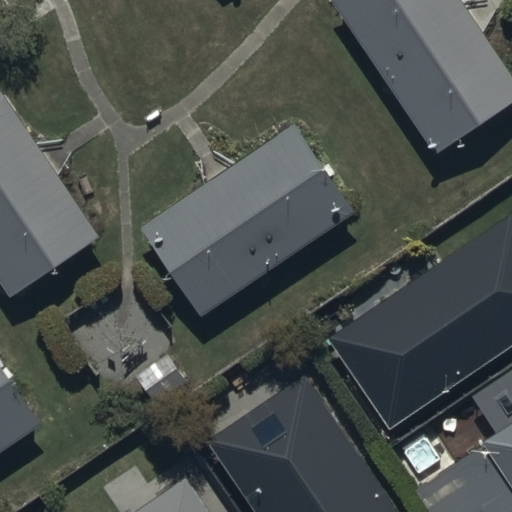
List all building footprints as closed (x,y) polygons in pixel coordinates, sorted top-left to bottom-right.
[(511,75),(459,0),(340,0),(331,6),(437,160),(511,108),(511,75)] [(0,91),(0,283),(13,303),(103,242),(0,91)] [(294,126),(140,233),(202,322),(356,215),(294,126)] [(511,215),(329,343),(393,436),(511,352),(511,215)] [(0,366),(0,460),(43,432),(0,366)] [(397,511),(306,377),(209,444),(254,511),(397,511)] [(511,511),(511,430),(454,468),(482,511),(511,511)] [(209,511),(188,481),(142,511),(209,511)] [(466,511),(459,502),(444,511),(466,511)]
